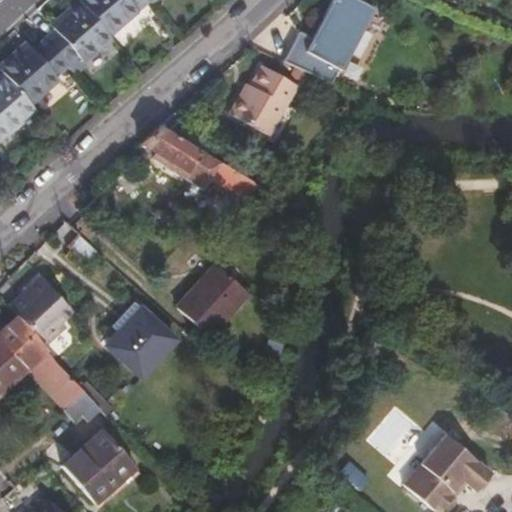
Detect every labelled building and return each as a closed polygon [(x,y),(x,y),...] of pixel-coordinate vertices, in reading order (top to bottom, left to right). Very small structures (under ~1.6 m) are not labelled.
[(83,0),(85,2),(112,34),(140,9),(134,2),(136,0),(83,0)] [(4,70),(9,75),(33,103),(62,79),(58,74),(81,54),(86,60),(114,36),(112,34),(85,2),(56,26),(61,31),(37,52),(31,46),(4,70)] [(290,65),(319,79),(331,57),(336,59),(349,34),(334,27),(329,34),(311,25),(290,65)] [(242,95),(238,93),(228,112),(266,131),(275,114),(278,115),(294,82),(258,63),(247,85),(242,95)] [(33,103),(9,75),(0,83),(0,143),(39,110),(33,103)] [(243,83),(238,93),(242,95),(247,85),(243,83)] [(239,189),(245,180),(210,158),(184,142),(159,127),(151,134),(140,145),(204,182),(211,173),(239,189)] [(184,142),(210,158),(219,145),(192,129),(184,142)] [(88,266),(100,255),(77,234),(66,246),(88,266)] [(216,267),(175,310),(208,341),(249,298),(216,267)] [(39,277),(9,306),(18,316),(45,346),(64,326),(60,321),(71,310),(39,277)] [(142,309),(110,343),(144,375),(176,342),(142,309)] [(0,333),(0,339),(29,370),(49,350),(45,346),(18,316),(0,333)] [(0,396),(29,370),(0,339),(0,396)] [(29,370),(66,409),(71,405),(87,391),(49,350),(29,370)] [(87,391),(71,405),(83,418),(87,414),(93,421),(105,411),(87,391)] [(105,429),(57,472),(90,510),(139,465),(105,429)] [(432,511),(433,511),(449,495),(448,489),(458,478),(461,481),(471,490),(486,472),(441,433),(398,482),(432,511)] [(448,489),(449,495),(461,481),(458,478),(448,489)]
